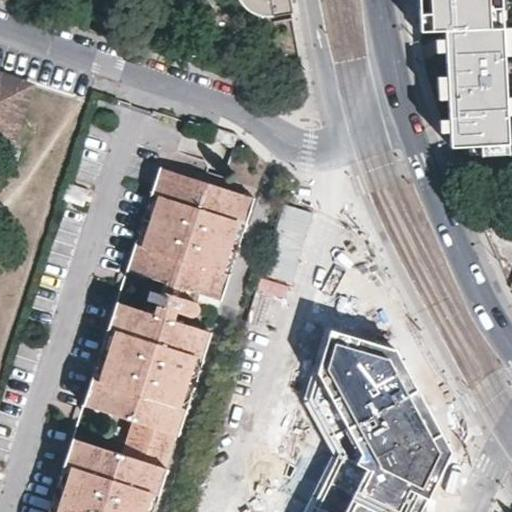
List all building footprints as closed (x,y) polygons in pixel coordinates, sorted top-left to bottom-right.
[(273,21),(293,18),(289,0),(236,0),(238,4),(241,8),(244,12),(249,16),(253,19),(258,20),(263,21),(273,21)] [(511,149),(504,0),(420,0),(423,33),(446,33),(451,150),(511,149)] [(0,165),(5,167),(29,94),(0,84),(0,165)] [(236,135),(217,129),(213,140),(232,147),(236,135)] [(152,511),(166,470),(163,469),(174,434),(177,435),(209,333),(172,321),(174,312),(188,316),(190,316),(193,316),(195,314),(197,312),(197,310),(197,308),(196,306),(194,303),(192,302),(179,298),(181,289),(219,302),(252,199),(157,167),(149,193),(160,196),(145,248),(132,244),(124,271),(158,282),(154,291),(148,290),(145,299),(151,301),(148,313),(114,302),(106,329),(118,332),(101,383),(89,379),(85,394),(81,405),(131,421),(120,455),(70,439),(62,464),(74,468),(59,511),(152,511)] [(493,184),(467,197),(480,224),(507,211),(493,184)] [(160,196),(149,193),(132,244),(145,248),(160,196)] [(304,511),(421,511),(450,453),(394,350),(327,327),(302,403),(331,456),(304,511)] [(106,329),(89,379),(101,383),(118,332),(106,329)] [(62,464),(46,511),(59,511),(74,468),(62,464)]
